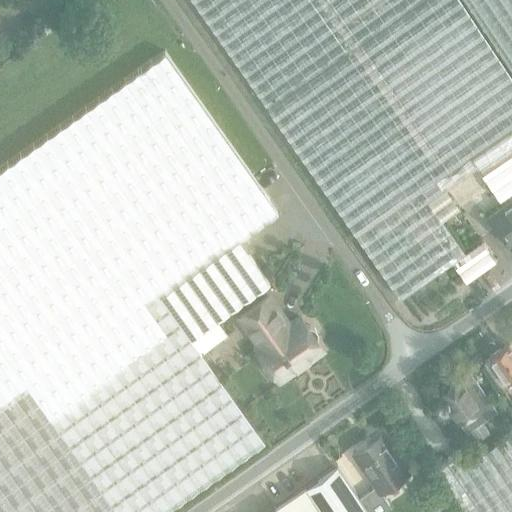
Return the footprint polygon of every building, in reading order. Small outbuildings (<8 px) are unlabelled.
[(191,0),(399,297),(451,261),(465,282),(495,262),(481,241),(464,252),(428,200),(476,165),(511,139),(511,79),(458,0),(191,0)] [(511,0),(464,0),(511,71),(511,0)] [(0,511),(163,511),(263,442),(200,352),(190,339),(159,295),(237,239),(276,211),(163,52),(0,167),(0,511)] [(511,139),(476,165),(499,198),(506,193),(511,200),(511,199),(511,139)] [(511,199),(511,200),(488,215),(508,244),(511,240),(511,199)] [(237,239),(159,295),(190,339),(200,352),(227,334),(217,320),(268,283),(237,239)] [(266,297),(238,317),(259,346),(254,349),(261,358),(259,361),(260,365),(263,369),(267,371),(270,371),(276,380),(295,367),(297,371),(308,363),(306,359),(320,349),(314,340),(315,337),(315,333),(312,329),(308,327),(305,327),(298,318),(286,326),(266,297)] [(487,359),(481,363),(498,387),(504,382),(511,376),(511,350),(507,343),(486,357),(487,359)] [(479,422),(494,411),(468,373),(452,384),(450,382),(439,390),(440,392),(438,394),(456,421),(456,420),(464,432),(465,431),(472,442),(486,432),(479,422)] [(467,445),(434,468),(464,511),(511,511),(511,430),(484,449),(480,443),(470,450),(467,445)] [(374,485),(357,497),(367,511),(381,511),(390,506),(379,490),(406,472),(380,434),(352,453),(374,485)] [(351,478),(363,469),(349,449),(337,458),(351,478)] [(367,511),(357,497),(335,464),(273,508),(276,511),(316,511),(320,510),(321,511),(367,511)]
